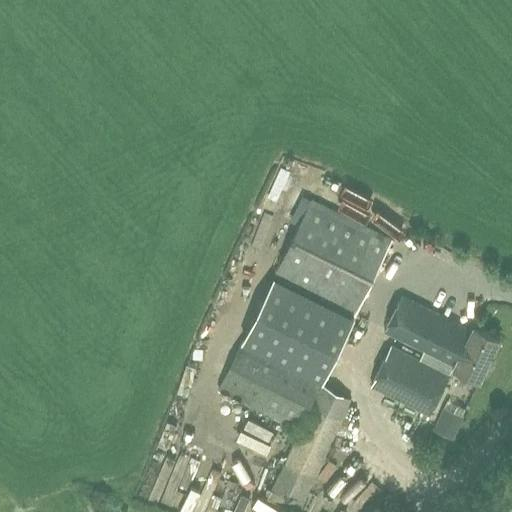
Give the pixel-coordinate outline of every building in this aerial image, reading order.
[(348,162),(341,176),(369,190),(376,176),(348,162)] [(392,240),(311,200),(274,276),(354,315),(392,240)] [(274,276),(218,389),(298,428),(354,315),(274,276)] [(401,295),(384,331),(480,378),(500,337),(475,324),(472,330),(401,295)] [(428,414),(428,415),(429,415),(450,375),(449,375),(391,346),(371,385),(428,414)] [(268,499),(294,511),(297,511),(352,398),(323,384),(268,499)] [(455,441),(462,425),(442,416),(435,432),(455,441)] [(347,434),(341,443),(363,456),(368,447),(347,434)] [(243,450),(274,459),(278,447),(271,445),(272,442),(247,435),(243,450)]
